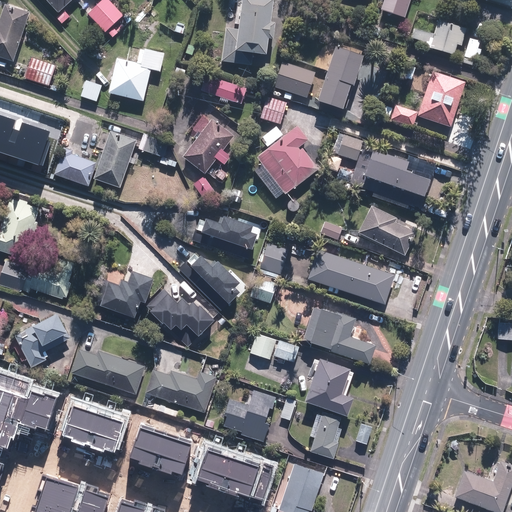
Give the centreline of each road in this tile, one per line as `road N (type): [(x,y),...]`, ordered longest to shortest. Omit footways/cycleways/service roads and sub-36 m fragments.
road 1 (secondary): [(511,131),(425,389)]
road 2 (secondary): [(425,389),(385,511)]
